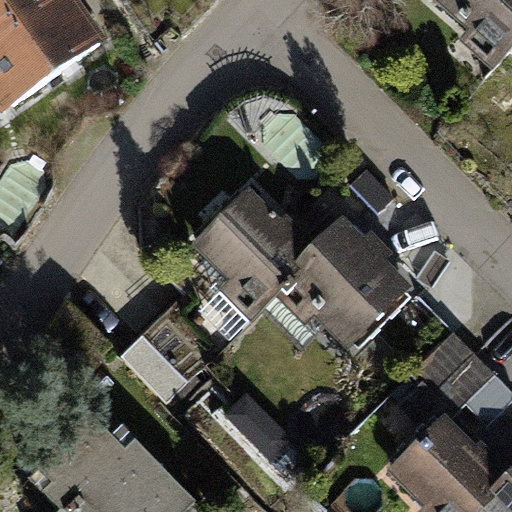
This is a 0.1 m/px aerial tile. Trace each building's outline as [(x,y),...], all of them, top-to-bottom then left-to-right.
[(0,0),(0,122),(108,45),(87,16),(74,0),(0,0)] [(511,0),(433,0),(465,30),(457,38),(493,72),(511,51),(511,0)] [(14,165),(0,186),(0,231),(19,243),(52,193),(49,171),(32,161),(14,165)] [(368,171),(351,187),(378,215),(395,198),(368,171)] [(252,193),(194,248),(228,284),(218,293),(250,326),(278,299),(333,356),(343,347),(349,353),(412,293),(387,267),(395,258),(381,243),(373,236),(365,243),(344,222),(311,254),(298,241),(304,235),(295,226),(287,218),(282,224),(252,193)] [(511,389),(451,328),(410,369),(423,382),(399,404),(419,424),(428,414),(431,417),(443,405),(476,437),(511,400),(511,389)] [(247,395),(225,418),(272,466),(295,443),(247,395)] [(444,419),(390,473),(424,507),(419,511),(511,511),(511,474),(508,478),(499,469),(504,464),(494,454),(484,444),(477,451),(444,419)] [(55,511),(194,511),(199,508),(135,441),(124,451),(96,422),(29,484),(55,511)]
